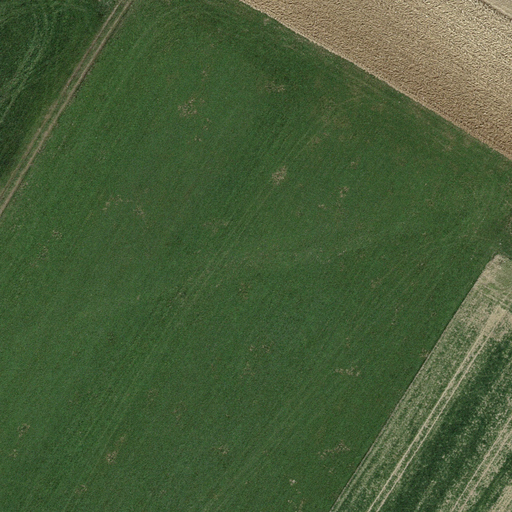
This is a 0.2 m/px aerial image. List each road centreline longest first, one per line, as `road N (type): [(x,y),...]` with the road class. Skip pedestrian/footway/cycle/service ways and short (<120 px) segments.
road 1 (track): [(511,206),(58,320),(0,344)]
road 2 (track): [(0,205),(122,0)]
